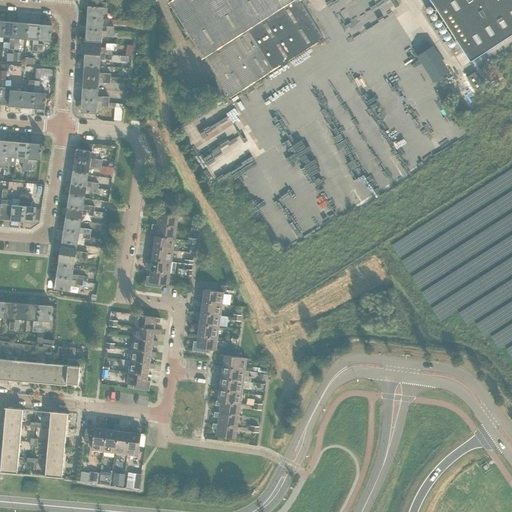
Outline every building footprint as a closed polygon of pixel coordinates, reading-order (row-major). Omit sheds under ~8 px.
[(230,98),(324,38),(299,0),(172,0),(169,2),(230,98)] [(511,0),(430,0),(470,61),(511,34),(511,0)] [(87,18),(103,19),(104,8),(106,8),(107,3),(98,2),(98,6),(88,6),(87,18)] [(103,26),(103,19),(87,18),(86,30),(114,31),(114,27),(103,26)] [(14,49),(16,22),(5,21),(3,37),(10,37),(9,49),(14,49)] [(27,39),(28,23),(16,22),(14,49),(19,50),(20,38),(27,39)] [(38,40),(40,24),(28,23),(27,39),(33,39),(33,51),(37,51),(38,44),(38,40)] [(40,24),(38,40),(51,41),(52,25),(40,24)] [(113,37),(114,31),(86,30),(85,41),(102,42),(102,36),(113,37)] [(101,47),(102,42),(85,41),(84,53),(112,55),(112,50),(106,50),(106,47),(101,47)] [(451,76),(435,45),(417,54),(433,85),(451,76)] [(112,60),(112,55),(84,53),(84,65),(100,66),(100,59),(112,60)] [(99,73),(100,66),(84,65),(83,77),(110,78),(111,74),(103,73),(99,73)] [(476,92),(485,87),(475,72),(467,77),(476,92)] [(110,83),(110,78),(83,77),(82,88),(98,89),(99,83),(110,83)] [(32,108),(35,81),(29,80),(28,91),(22,91),(21,107),(32,108)] [(35,81),(32,108),(45,109),(46,93),(41,93),(41,87),(39,87),(40,81),(35,81)] [(98,96),(98,89),(82,88),(81,100),(109,102),(109,97),(98,96)] [(21,107),(22,91),(11,90),(9,106),(21,107)] [(109,102),(81,100),(81,112),(97,113),(97,108),(102,108),(102,106),(109,107),(109,106),(115,107),(114,120),(121,120),(122,108),(124,108),(124,103),(109,102)] [(16,158),(18,142),(6,141),(4,168),(9,168),(10,161),(10,157),(16,158)] [(27,170),(29,143),(18,142),(16,158),(21,158),(20,162),(23,163),(22,170),(27,170)] [(29,143),(27,170),(32,171),(33,159),(40,160),(42,144),(29,143)] [(74,161),(101,165),(102,160),(91,158),(92,151),(76,148),(74,161)] [(384,185),(404,176),(398,160),(377,169),(384,185)] [(101,166),(101,165),(74,161),(72,172),(88,175),(89,168),(101,170),(101,166)] [(101,170),(100,173),(110,175),(111,167),(101,166),(101,170)] [(87,181),(88,175),(72,172),(71,184),(98,188),(98,183),(87,181)] [(97,193),(98,188),(71,184),(69,195),(85,198),(86,191),(97,193)] [(23,222),(25,194),(20,194),(19,206),(12,205),(11,218),(10,221),(23,222)] [(25,194),(23,222),(35,223),(36,207),(31,206),(32,202),(29,201),(30,195),(25,194)] [(84,202),(85,198),(69,195),(67,207),(83,209),(87,210),(94,211),(106,213),(107,207),(105,207),(105,206),(95,205),(94,206),(88,205),(88,203),(84,202)] [(81,221),(83,209),(67,207),(65,218),(81,221)] [(157,225),(176,227),(177,216),(159,213),(153,213),(153,217),(158,218),(157,225)] [(80,228),(81,221),(65,218),(63,230),(79,232),(83,233),(90,234),(91,229),(80,228)] [(176,227),(157,225),(152,224),(151,229),(156,229),(155,236),(174,239),(176,227)] [(77,244),(79,232),(63,230),(61,242),(77,244)] [(174,239),(155,236),(150,235),(150,240),(155,241),(154,248),(173,250),(174,239)] [(76,251),(77,244),(61,242),(60,253),(75,256),(80,256),(87,257),(98,259),(99,251),(88,250),(87,252),(76,251)] [(173,250),(154,248),(149,247),(148,251),(153,252),(152,259),(171,262),(171,261),(173,250)] [(74,267),(75,256),(60,253),(58,265),(74,267)] [(171,262),(152,259),(147,258),(147,263),(152,263),(151,270),(170,273),(175,273),(177,262),(171,261),(171,262)] [(73,274),(74,267),(58,265),(56,276),(83,281),(84,276),(73,274)] [(168,285),(170,273),(151,270),(150,276),(146,276),(145,285),(161,288),(162,284),(168,285)] [(82,285),(83,281),(56,276),(54,288),(70,291),(71,286),(75,287),(75,284),(82,285)] [(93,290),(94,283),(84,281),(83,288),(93,290)] [(203,301),(222,304),(223,292),(204,290),(199,289),(199,294),(204,294),(203,301)] [(222,304),(203,301),(198,301),(197,305),(202,306),(201,313),(220,315),(222,304)] [(15,318),(16,303),(4,302),(3,318),(15,318)] [(26,319),(28,303),(16,303),(15,318),(14,322),(14,330),(19,330),(20,319),(26,319)] [(37,332),(39,304),(28,303),(26,319),(33,320),(32,331),(37,332)] [(39,304),(37,332),(38,332),(37,341),(41,341),(43,321),(50,321),(52,305),(39,304)] [(220,315),(201,313),(196,312),(195,316),(200,317),(200,324),(219,327),(220,315)] [(135,326),(154,329),(155,322),(160,323),(161,318),(156,318),(156,317),(137,315),(135,326)] [(219,327),(200,324),(194,323),(194,328),(199,329),(198,335),(217,338),(219,327)] [(159,330),(154,329),(135,326),(133,338),(153,340),(153,334),(159,334),(159,330)] [(215,350),(217,338),(198,335),(197,342),(193,341),(192,351),(209,353),(209,349),(215,350)] [(158,341),(153,340),(133,338),(132,349),(151,352),(152,345),(157,346),(158,341)] [(43,347),(43,352),(50,352),(51,345),(43,343),(42,347),(43,347)] [(64,358),(61,385),(67,385),(67,383),(78,384),(80,360),(75,359),(75,347),(69,346),(68,358),(64,358)] [(156,352),(151,352),(132,349),(130,360),(149,363),(150,356),(155,357),(156,352)] [(0,379),(8,380),(10,354),(0,352),(0,379)] [(19,381),(21,355),(10,354),(8,380),(19,381)] [(29,382),(32,355),(21,355),(19,381),(29,382)] [(40,383),(42,356),(32,355),(29,382),(40,383)] [(223,367),(245,370),(246,358),(224,355),(219,355),(219,359),(224,360),(223,367)] [(51,384),(53,357),(42,356),(40,383),(51,384)] [(61,385),(64,358),(53,357),(51,384),(61,385)] [(154,364),(149,363),(130,360),(129,371),(148,374),(149,368),(154,368),(154,364)] [(245,370),(223,367),(218,366),(217,371),(222,371),(221,378),(243,381),(245,370)] [(147,381),(148,374),(129,371),(127,383),(133,384),(133,388),(149,391),(150,381),(147,381)] [(243,381),(221,378),(216,377),(216,382),(221,383),(220,390),(242,393),(243,381)] [(242,393),(220,390),(215,389),(214,393),(219,394),(218,401),(240,404),(242,393)] [(240,404),(218,401),(216,401),(215,405),(220,406),(219,413),(238,415),(240,404)] [(4,424),(21,425),(23,409),(24,409),(4,407),(4,408),(6,408),(4,424)] [(49,428),(66,429),(68,413),(69,413),(49,411),(49,412),(51,412),(49,428)] [(238,415),(219,413),(214,412),(214,417),(219,417),(218,424),(237,427),(238,415)] [(237,427),(218,424),(213,423),(212,428),(217,429),(216,436),(235,438),(237,427)] [(20,441),(21,425),(4,424),(3,440),(20,441)] [(103,451),(106,429),(107,424),(102,424),(102,429),(95,428),(92,450),(103,451)] [(115,453),(118,431),(118,426),(114,425),(113,430),(106,429),(103,451),(115,453)] [(126,454),(129,432),(130,427),(125,427),(124,432),(118,431),(115,453),(126,454)] [(65,445),(66,429),(49,428),(48,444),(65,445)] [(129,432),(126,454),(138,456),(141,434),(141,429),(137,428),(136,433),(129,432)] [(37,447),(38,438),(30,437),(29,446),(37,447)] [(18,457),(20,441),(3,440),(1,456),(18,457)] [(63,461),(65,445),(48,444),(46,460),(63,461)] [(17,473),(18,457),(1,456),(0,471),(18,473),(17,473)] [(62,477),(63,461),(46,460),(45,475),(44,475),(44,476),(63,478),(63,477),(62,477)] [(88,482),(91,483),(97,484),(97,482),(98,482),(99,473),(91,472),(89,472),(89,473),(81,472),(80,481),(88,482)] [(110,486),(112,473),(100,472),(99,484),(110,486)] [(123,486),(125,474),(114,473),(112,485),(123,486)]
